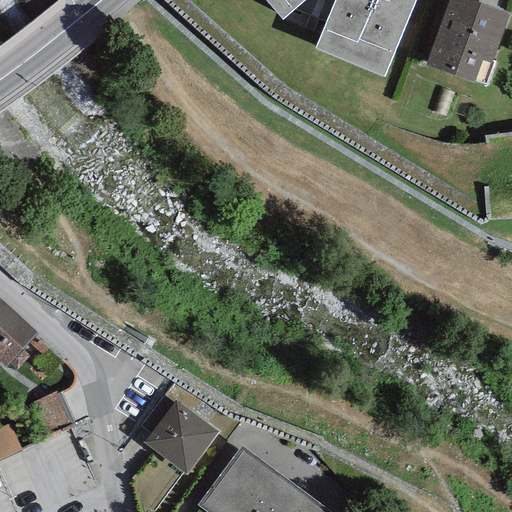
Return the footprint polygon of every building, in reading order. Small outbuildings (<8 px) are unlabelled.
[(301,0),(267,0),(282,17),(301,0)] [(414,0),(333,0),(315,46),(384,74),(414,0)] [(509,11),(478,0),(447,0),(425,61),(474,80),(475,78),(486,82),(494,61),(491,60),(509,11)] [(0,359),(6,365),(37,331),(0,296),(0,359)] [(36,407),(48,437),(74,426),(62,397),(36,407)] [(219,428),(177,397),(145,440),(186,471),(219,428)] [(0,469),(26,457),(13,429),(0,434),(0,469)] [(328,511),(331,508),(242,442),(198,502),(211,511),(328,511)]
